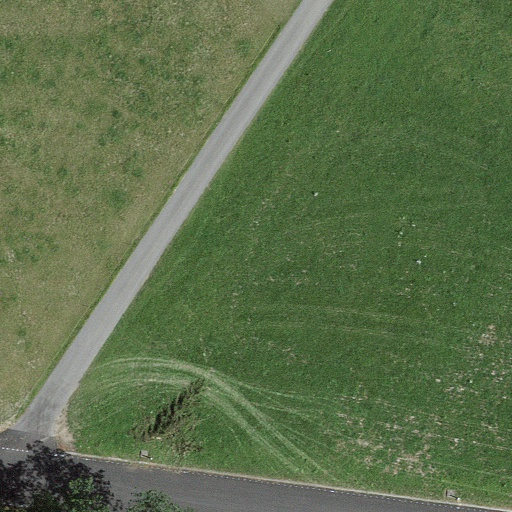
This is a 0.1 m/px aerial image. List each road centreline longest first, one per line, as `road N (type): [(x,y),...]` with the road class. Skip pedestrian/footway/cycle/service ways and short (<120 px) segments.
road 1 (track): [(327,0),(8,474)]
road 2 (tertiary): [(299,511),(0,472)]
